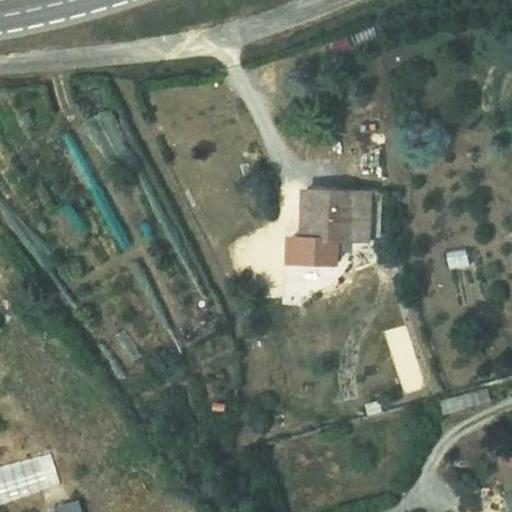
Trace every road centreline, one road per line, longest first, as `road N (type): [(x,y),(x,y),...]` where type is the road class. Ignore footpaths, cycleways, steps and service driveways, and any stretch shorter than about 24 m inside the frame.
road 1 (residential): [(0,71),(216,44),(327,0)]
road 2 (unknown): [(421,511),(478,444),(511,424)]
